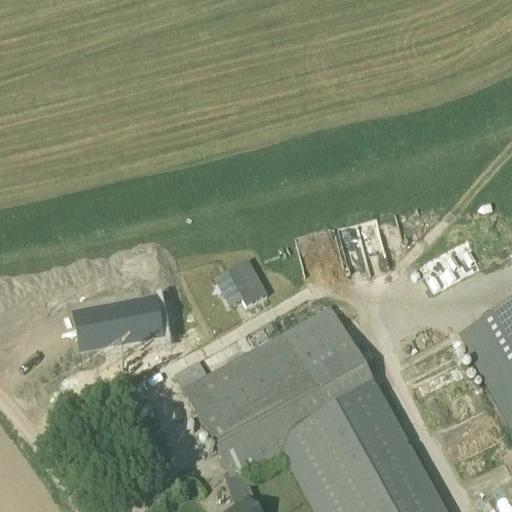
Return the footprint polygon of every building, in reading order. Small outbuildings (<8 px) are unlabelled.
[(347,242),(353,240),(351,235),(381,227),(379,220),(344,230),(347,242)] [(246,265),(225,276),(244,311),(265,299),(246,265)] [(158,306),(73,322),(81,366),(166,349),(158,306)] [(442,511),(329,311),(205,381),(197,366),(173,380),(227,478),(222,481),(234,511),(251,511),(245,504),(250,500),(244,484),(286,460),(314,511),(442,511)] [(511,319),(463,347),(511,435),(511,319)] [(208,463),(195,473),(210,493),(223,483),(208,463)]
